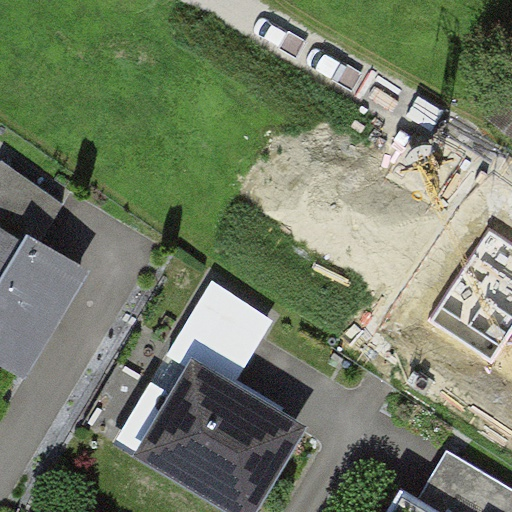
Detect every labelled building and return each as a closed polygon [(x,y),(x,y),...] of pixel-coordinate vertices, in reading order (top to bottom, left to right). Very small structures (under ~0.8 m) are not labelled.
[(511,92),(495,116),(511,128),(511,92)] [(0,357),(24,372),(86,267),(42,241),(64,205),(4,162),(0,169),(0,357)] [(511,330),(511,246),(491,233),(433,322),(493,360),(511,330)] [(196,369),(149,448),(249,507),(297,427),(229,387),(270,318),(215,284),(172,355),(196,369)] [(441,510),(402,487),(387,511),(511,511),(511,488),(470,463),(441,510)]
